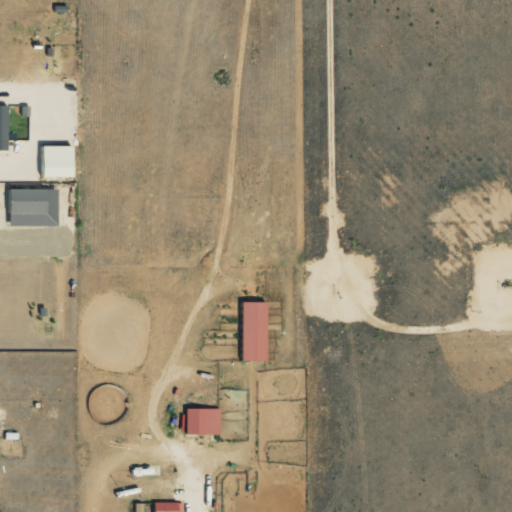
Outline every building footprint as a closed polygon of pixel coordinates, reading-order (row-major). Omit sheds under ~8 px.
[(68,176),(68,145),(38,145),(38,176),(68,176)] [(5,225),(54,225),(54,188),(5,189),(5,225)] [(263,360),(262,302),(238,302),(238,360),(263,360)] [(217,433),(217,407),(182,407),(183,433),(217,433)] [(179,511),(180,502),(151,501),(150,511),(179,511)]
